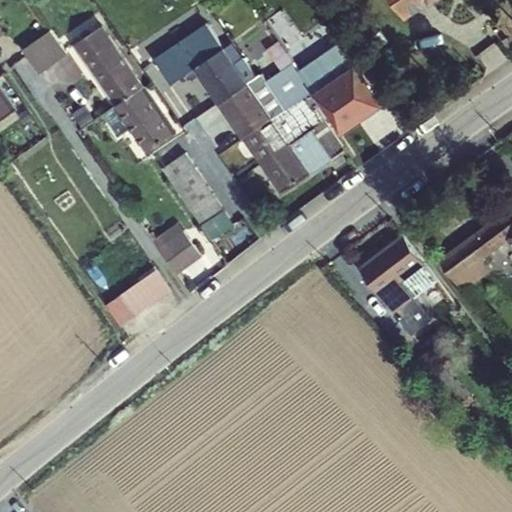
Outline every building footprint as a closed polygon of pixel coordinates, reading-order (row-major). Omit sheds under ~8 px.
[(391,0),(404,19),(429,3),(434,0),(391,0)] [(115,106),(142,88),(99,27),(74,45),(115,106)] [(47,32),(25,47),(30,56),(28,57),(38,72),(65,54),(49,30),(47,32)] [(182,51),(218,103),(245,84),(238,73),(210,32),(182,51)] [(254,78),(246,67),(238,73),(245,84),(254,78)] [(313,90),(330,116),(341,132),(379,105),(359,76),(329,95),(317,76),(313,78),(311,73),(304,78),(313,90)] [(218,103),(242,138),(269,119),(285,109),(261,74),(254,78),(245,84),(218,103)] [(0,86),(0,120),(16,110),(0,86)] [(130,128),(145,150),(173,131),(142,88),(115,106),(102,115),(117,137),(130,128)] [(242,138),(260,164),(302,135),(317,125),(323,121),(330,116),(313,90),(285,109),(269,119),(242,138)] [(343,150),(323,121),(317,125),(302,135),(260,164),(279,193),(343,150)] [(171,185),(194,170),(184,155),(161,170),(171,185)] [(194,170),(171,185),(190,212),(212,197),(194,170)] [(212,197),(190,212),(210,240),(231,226),(212,197)] [(511,204),(444,260),(467,287),(497,262),(491,255),(511,237),(511,255),(508,258),(511,263),(511,204)] [(358,266),(400,312),(440,275),(398,229),(358,266)] [(180,232),(160,246),(177,272),(198,257),(180,232)] [(160,246),(155,250),(173,276),(177,272),(160,246)] [(150,272),(138,281),(153,302),(166,292),(150,272)] [(115,330),(126,321),(141,311),(153,302),(138,281),(126,289),(111,300),(100,308),(115,330)]
